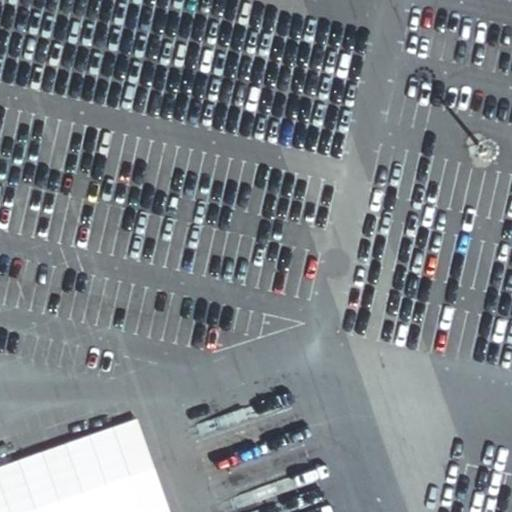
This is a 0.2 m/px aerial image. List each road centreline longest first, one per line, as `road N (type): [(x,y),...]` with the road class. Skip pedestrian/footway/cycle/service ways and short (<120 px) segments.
road 1 (unknown): [(0,174),(338,252)]
road 2 (unknown): [(321,328),(0,249)]
road 3 (unknown): [(239,367),(132,358),(0,326)]
road 4 (unknown): [(305,350),(511,397)]
